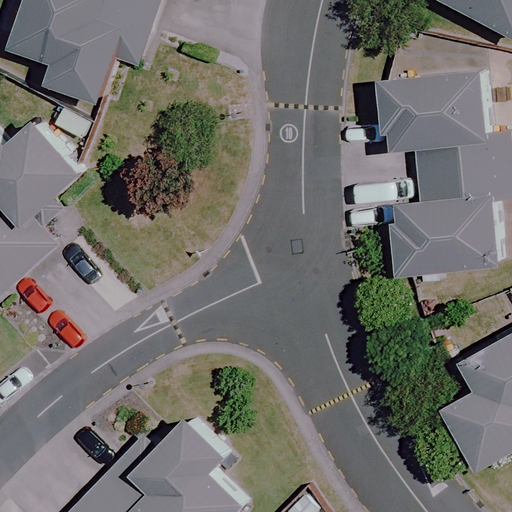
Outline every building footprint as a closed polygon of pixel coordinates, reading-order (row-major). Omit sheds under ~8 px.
[(69,73),(121,90),(132,55),(147,60),(166,0),(46,0),(33,41),(76,55),(69,73)] [(511,0),(469,0),(511,23),(511,0)] [(511,130),(507,131),(501,63),(401,72),(407,147),(428,145),(432,192),(412,194),(418,265),(511,256),(511,130)] [(0,282),(9,293),(68,240),(45,214),(96,169),(51,118),(23,143),(2,119),(0,120),(0,282)] [(497,387),(459,407),(492,467),(511,456),(511,339),(481,357),(497,387)] [(251,511),(277,486),(244,454),(201,413),(168,447),(151,430),(70,511),(251,511)]
